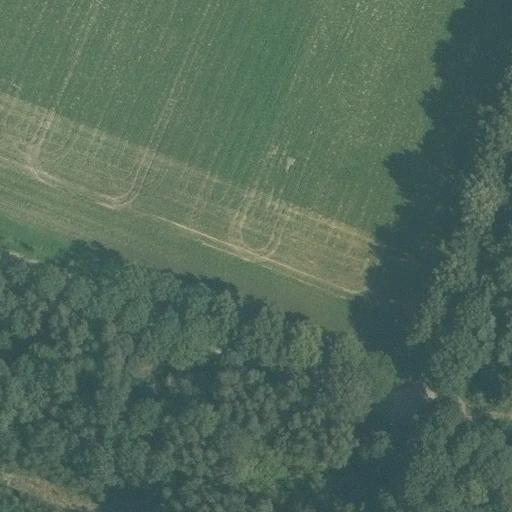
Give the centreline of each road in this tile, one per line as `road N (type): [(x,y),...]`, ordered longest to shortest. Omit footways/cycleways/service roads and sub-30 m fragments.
road 1 (unclassified): [(418,418),(0,257)]
road 2 (unclassified): [(418,418),(511,164)]
